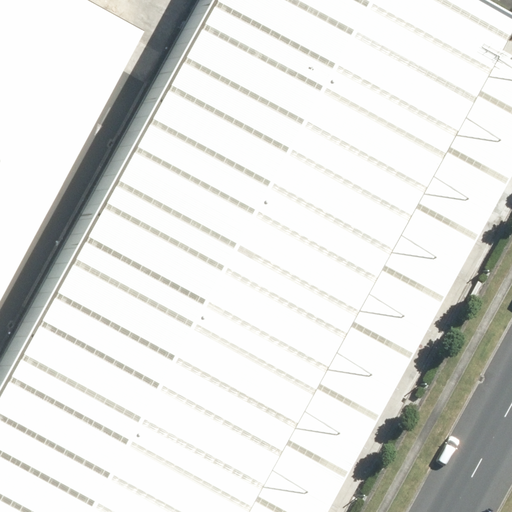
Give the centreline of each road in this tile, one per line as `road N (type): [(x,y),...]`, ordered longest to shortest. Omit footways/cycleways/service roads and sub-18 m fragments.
road 1 (unknown): [(128,0),(0,238)]
road 2 (tertiary): [(451,511),(511,402)]
